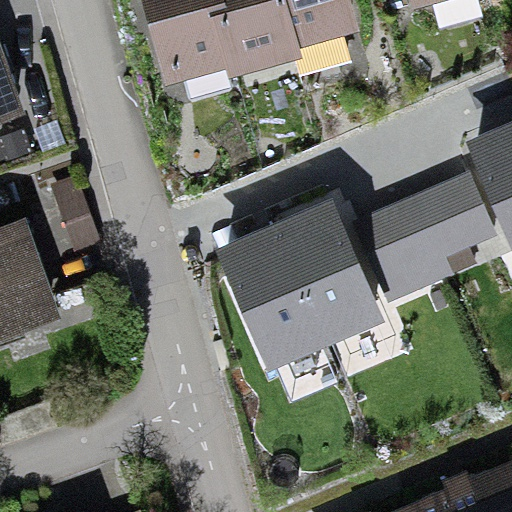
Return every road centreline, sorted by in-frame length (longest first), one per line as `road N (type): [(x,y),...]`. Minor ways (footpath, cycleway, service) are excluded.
road 1 (unclassified): [(194,409),(85,0)]
road 2 (residential): [(0,476),(194,409)]
